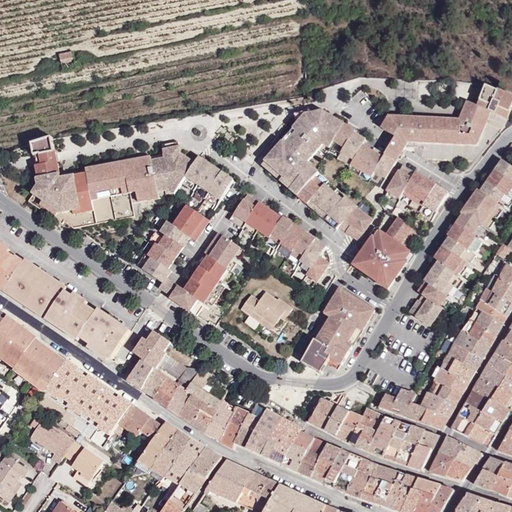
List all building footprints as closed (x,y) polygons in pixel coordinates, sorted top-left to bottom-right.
[(72,51),(59,52),(60,62),(73,61),(72,51)] [(490,113),(506,121),(511,109),(511,95),(496,88),(487,86),(480,101),(481,102),(479,107),(485,110),(490,113)] [(470,117),(484,124),(490,113),(485,110),(479,107),(468,101),(462,112),(470,117)] [(281,143),(274,152),(279,156),(266,171),(297,197),(314,176),(317,172),(315,170),(327,151),(340,129),(331,124),(334,118),(329,115),(329,116),(326,121),(321,118),(324,113),(325,113),(321,110),(310,114),(306,115),(297,126),(281,143)] [(297,126),(306,115),(310,114),(309,111),(294,116),(297,126)] [(394,137),(391,142),(402,149),(407,142),(416,142),(475,145),(475,142),(484,124),(470,117),(462,112),(459,119),(388,117),(381,129),(394,137)] [(329,116),(329,115),(327,114),(325,113),(324,113),(321,118),(326,121),(329,116)] [(340,129),(343,124),(334,118),(331,124),(340,129)] [(344,125),(343,124),(340,129),(327,151),(337,157),(353,132),(353,133),(354,131),(351,129),(348,130),(343,127),(344,125)] [(363,142),(365,140),(361,138),(358,140),(351,135),(353,133),(353,132),(337,157),(336,159),(349,167),(363,142)] [(36,156),(55,153),(53,138),(51,138),(32,144),(34,157),(36,156)] [(368,149),(362,145),(364,143),(363,142),(349,167),(347,169),(358,175),(374,149),(371,147),(368,149)] [(395,161),(402,149),(391,142),(383,154),(384,155),(395,161)] [(511,156),(511,146),(503,158),(505,159),(508,162),(511,156)] [(165,159),(166,163),(153,165),(152,161),(143,163),(144,164),(145,163),(146,171),(139,172),(138,164),(139,164),(138,164),(138,166),(125,168),(125,167),(125,166),(59,177),(57,163),(45,165),(38,167),(37,167),(39,180),(38,180),(40,186),(29,202),(61,223),(63,221),(74,229),(135,217),(135,215),(132,204),(139,203),(173,196),(185,178),(187,180),(195,168),(181,159),(179,147),(169,148),(171,158),(165,159)] [(377,154),(377,151),(374,149),(358,175),(368,182),(383,158),(377,154)] [(263,168),(266,171),(279,156),(274,152),(260,166),(263,168)] [(36,157),(38,167),(45,165),(57,163),(56,155),(55,155),(55,154),(42,156),(42,157),(36,157)] [(388,158),(384,155),(368,182),(379,188),(387,174),(392,166),(393,164),(388,160),(388,158)] [(511,181),(511,164),(508,162),(505,159),(501,164),(503,167),(499,172),(511,181)] [(194,196),(211,170),(208,168),(205,170),(198,165),(195,168),(187,180),(182,188),(194,196)] [(400,171),(392,166),(387,174),(395,179),(400,171)] [(406,171),(407,168),(403,166),(400,171),(395,179),(387,192),(399,200),(413,176),(406,171)] [(194,196),(205,203),(221,180),(214,176),(215,173),(211,170),(194,196)] [(499,172),(497,171),(491,179),(494,179),(499,172)] [(507,195),(511,187),(511,181),(499,172),(494,179),(491,179),(488,182),(490,184),(507,195)] [(418,175),(415,173),(399,200),(409,206),(424,182),(418,178),(418,175)] [(337,206),(343,199),(314,176),(309,183),(318,190),(328,198),(337,206)] [(217,211),(233,188),(235,186),(231,183),(228,185),(221,180),(205,203),(217,211)] [(435,185),(432,184),(430,185),(424,182),(409,206),(419,213),(435,185)] [(308,203),(318,190),(309,183),(297,197),(301,200),(303,198),(308,203)] [(483,189),(481,192),(499,205),(507,195),(490,184),(487,189),(483,189)] [(439,191),(440,187),(436,185),(435,185),(419,213),(431,221),(446,195),(439,191)] [(308,203),(307,205),(309,207),(312,206),(317,210),(315,212),(316,213),(328,198),(318,190),(308,203)] [(481,192),(478,190),(475,194),(477,196),(472,203),(495,219),(503,208),(499,205),(481,192)] [(252,202),(253,198),(250,196),(233,219),(245,228),(248,224),(261,204),(259,207),(252,202)] [(356,206),(345,197),(339,203),(350,213),(354,208),(356,206)] [(261,204),(253,198),(252,202),(259,207),(261,204)] [(328,198),(316,213),(319,215),(322,214),(327,218),(337,206),(328,198)] [(470,201),(464,209),(467,210),(472,203),(470,201)] [(332,227),(336,230),(338,228),(340,225),(350,213),(339,203),(327,218),(333,224),(332,227)] [(495,219),(472,203),(467,210),(464,209),(461,213),(462,214),(463,213),(465,215),(481,226),(487,230),(495,219)] [(265,207),(261,204),(248,224),(259,231),(273,212),(272,212),(270,214),(264,210),(265,207)] [(350,236),(357,240),(371,219),(354,208),(350,213),(340,225),(352,233),(350,236)] [(203,230),(207,224),(185,209),(179,217),(182,219),(181,221),(203,236),(204,233),(203,230)] [(273,212),(259,231),(270,238),(281,222),(275,218),(276,215),(273,212)] [(481,226),(465,215),(461,220),(458,220),(455,223),(458,225),(474,236),(481,226)] [(325,221),(332,227),(333,224),(327,218),(325,221)] [(386,236),(404,248),(408,242),(410,243),(411,244),(413,241),(411,239),(412,237),(415,238),(419,232),(399,218),(386,236)] [(190,242),(193,244),(197,239),(201,239),(203,236),(181,221),(179,224),(176,221),(171,229),(190,242)] [(288,225),(283,221),(281,222),(270,238),(281,245),(294,226),(291,224),(288,225)] [(455,223),(449,231),(452,232),(458,225),(455,223)] [(171,229),(164,225),(159,234),(163,236),(162,238),(183,252),(185,249),(184,247),(187,241),(190,242),(171,229)] [(340,225),(338,228),(350,236),(352,233),(340,225)] [(449,231),(446,235),(448,236),(450,237),(469,250),(477,238),(474,236),(458,225),(452,232),(449,231)] [(298,228),(294,226),(281,245),(293,252),(304,236),(297,231),(298,228)] [(364,251),(353,267),(389,290),(413,254),(406,249),(405,249),(404,248),(386,236),(375,228),(366,240),(369,243),(364,251)] [(215,240),(213,243),(230,255),(237,245),(224,236),(225,236),(223,234),(218,241),(215,240)] [(301,262),(316,241),(313,238),(310,240),(304,236),(293,252),(296,254),(294,258),(301,262)] [(446,242),(443,242),(441,245),(461,259),(469,250),(450,237),(446,242)] [(162,238),(160,240),(156,238),(151,245),(154,248),(174,261),(178,255),(181,256),(183,252),(162,238)] [(366,240),(360,249),(362,250),(364,251),(369,243),(366,240)] [(320,258),(327,248),(326,248),(324,250),(318,246),(319,243),(316,241),(301,262),(311,269),(318,259),(319,259),(320,258)] [(0,288),(5,291),(24,263),(9,253),(10,250),(0,242),(0,288)] [(230,255),(213,243),(210,246),(213,249),(208,256),(209,256),(210,256),(212,258),(223,265),(230,255)] [(505,259),(511,248),(502,243),(498,249),(500,249),(496,254),(505,259)] [(230,255),(235,259),(242,249),(237,245),(230,255)] [(440,251),(435,258),(438,261),(456,273),(459,275),(468,264),(441,245),(438,249),(440,251)] [(154,248),(152,250),(149,248),(142,257),(146,260),(166,273),(171,266),(174,267),(177,262),(174,261),(154,248)] [(228,269),(235,259),(230,255),(223,265),(228,269)] [(209,256),(204,264),(207,265),(212,258),(210,256),(209,256)] [(222,282),(230,270),(228,269),(223,265),(212,258),(207,265),(204,264),(201,268),(222,282)] [(317,282),(330,265),(320,258),(319,259),(318,259),(311,269),(314,271),(310,277),(317,282)] [(48,319),(69,288),(26,259),(24,263),(5,291),(48,319)] [(141,274),(164,289),(167,283),(165,282),(169,274),(166,273),(146,260),(140,269),(143,271),(141,274)] [(438,261),(435,265),(438,267),(434,273),(449,284),(456,273),(438,261)] [(511,268),(508,266),(502,277),(495,273),(488,287),(489,288),(495,291),(511,300),(511,268)] [(196,281),(214,293),(222,282),(201,268),(199,271),(201,273),(196,281)] [(454,287),(434,273),(430,278),(427,278),(425,281),(448,297),(454,287)] [(177,289),(179,286),(170,279),(164,289),(163,290),(171,296),(172,296),(177,289)] [(206,305),(214,293),(196,281),(191,287),(188,286),(186,290),(199,300),(206,305)] [(424,296),(441,307),(448,297),(425,281),(423,284),(424,287),(421,293),(422,295),(424,296)] [(191,311),(199,300),(186,290),(179,286),(177,289),(179,292),(174,299),(171,297),(172,296),(171,296),(169,298),(173,301),(174,300),(191,311)] [(78,340),(97,313),(69,288),(48,319),(62,329),(64,327),(69,330),(67,333),(78,340)] [(488,303),(495,291),(489,288),(478,308),(485,311),(481,318),(488,320),(491,315),(505,323),(509,316),(488,303)] [(305,357),(302,363),(309,367),(315,357),(327,364),(331,359),(342,365),(375,311),(340,289),(311,337),(300,354),(305,357)] [(509,316),(511,311),(511,300),(495,291),(488,303),(509,316)] [(252,312),(274,326),(279,318),(282,314),(286,317),(292,308),(278,298),(276,300),(265,292),(259,300),(250,294),(240,309),(249,316),(252,312)] [(431,326),(443,309),(441,307),(424,296),(420,301),(419,300),(418,300),(415,303),(418,304),(416,307),(414,305),(409,312),(431,326)] [(485,311),(478,308),(472,320),(498,335),(505,323),(491,315),(488,320),(481,318),(485,311)] [(113,357),(132,331),(110,316),(109,319),(105,317),(107,314),(100,309),(97,313),(78,340),(79,341),(79,342),(88,348),(90,345),(97,349),(95,353),(104,359),(107,359),(113,357)] [(0,315),(6,320),(8,317),(0,311),(0,315)] [(274,326),(252,312),(249,316),(271,330),(274,326)] [(260,323),(249,316),(245,322),(256,329),(260,323)] [(8,317),(6,320),(0,329),(0,358),(15,371),(16,373),(45,395),(51,387),(55,381),(68,363),(38,342),(40,339),(8,317)] [(492,346),(498,335),(472,320),(466,331),(492,346)] [(486,358),(492,346),(466,331),(458,328),(451,340),(458,344),(486,358)] [(135,333),(126,346),(130,349),(140,336),(135,333)] [(155,333),(148,343),(165,354),(171,344),(156,334),(155,333)] [(172,374),(178,363),(165,354),(148,343),(145,340),(135,355),(144,361),(143,362),(156,370),(156,369),(158,366),(164,370),(172,374)] [(499,352),(511,360),(511,343),(507,340),(499,352)] [(479,370),(486,358),(458,344),(452,356),(479,370)] [(511,360),(499,352),(485,377),(501,388),(509,375),(511,370),(511,360)] [(472,382),(479,370),(452,356),(444,370),(472,382)] [(323,371),(327,364),(315,357),(309,367),(319,372),(321,374),(323,371)] [(69,362),(68,363),(55,381),(62,386),(103,414),(116,423),(120,426),(134,406),(116,393),(112,398),(80,378),(84,372),(69,362)] [(144,391),(155,371),(143,363),(130,382),(142,390),(144,391)] [(188,369),(178,363),(172,374),(181,380),(188,369)] [(156,398),(168,378),(156,369),(156,370),(155,371),(144,391),(156,398)] [(190,390),(201,372),(197,369),(188,369),(181,380),(178,385),(181,387),(190,390)] [(210,398),(225,405),(229,391),(210,380),(213,375),(203,369),(201,372),(190,390),(196,392),(210,398)] [(464,394),(472,382),(444,370),(436,382),(464,394)] [(116,393),(84,372),(80,378),(112,398),(116,393)] [(511,395),(511,377),(509,375),(501,388),(511,395)] [(470,404),(486,413),(493,400),(501,388),(485,377),(470,404)] [(170,409),(181,387),(178,385),(168,378),(156,398),(155,400),(170,409)] [(58,392),(62,386),(55,381),(51,387),(58,392)] [(459,405),(464,394),(436,382),(429,394),(432,395),(459,405)] [(182,418),(193,396),(181,387),(170,409),(182,418)] [(193,396),(196,392),(190,390),(181,387),(193,396)] [(511,410),(511,395),(501,388),(493,400),(511,410)] [(413,404),(416,396),(402,389),(398,398),(391,410),(407,416),(413,404)] [(206,403),(210,398),(196,392),(193,396),(206,403)] [(398,398),(396,398),(387,395),(381,407),(391,410),(398,398)] [(451,417),(459,405),(432,395),(426,409),(451,417)] [(194,427),(206,403),(193,396),(182,418),(194,427)] [(220,413),(225,405),(210,398),(206,403),(220,413)] [(339,407),(323,399),(312,422),(327,430),(339,407)] [(505,423),(511,412),(511,410),(493,400),(486,413),(505,423)] [(255,414),(259,406),(252,402),(248,408),(255,414)] [(207,434),(220,413),(206,403),(194,427),(207,434)] [(415,420),(420,407),(413,404),(407,416),(415,420)] [(463,417),(478,425),(486,413),(470,404),(463,417)] [(223,442),(239,411),(225,405),(220,413),(207,434),(223,442)] [(151,418),(134,406),(120,426),(117,430),(122,433),(125,429),(134,436),(132,439),(136,442),(151,418)] [(265,457),(285,419),(259,406),(255,414),(254,416),(265,420),(248,450),(265,457)] [(351,413),(339,407),(327,430),(339,437),(351,413)] [(443,430),(451,417),(426,409),(420,407),(415,420),(443,430)] [(366,410),(363,419),(360,427),(380,434),(381,432),(386,417),(366,410)] [(237,444),(254,416),(239,411),(223,442),(234,450),(237,444)] [(363,419),(351,413),(339,437),(352,443),(360,427),(363,419)] [(497,436),(505,423),(486,413),(478,425),(497,436)] [(116,423),(103,414),(98,421),(111,430),(116,423)] [(265,420),(254,416),(237,444),(248,450),(265,420)] [(402,423),(386,417),(381,432),(396,437),(402,423)] [(455,429),(470,438),(478,425),(463,417),(455,429)] [(297,445),(303,433),(307,425),(292,418),(290,421),(285,419),(265,457),(267,458),(284,466),(297,445)] [(165,426),(152,419),(141,437),(153,445),(165,426)] [(33,436),(40,425),(34,420),(27,432),(33,436)] [(65,459),(74,444),(75,443),(43,420),(40,425),(33,436),(31,438),(53,453),(50,458),(60,465),(65,459)] [(412,427),(402,423),(396,437),(406,441),(412,427)] [(167,424),(165,426),(153,445),(138,467),(142,469),(140,472),(149,479),(151,475),(180,433),(167,424)] [(489,448),(497,436),(478,425),(470,438),(489,448)] [(78,438),(81,434),(70,427),(67,431),(78,438)] [(372,451),(380,434),(360,427),(352,443),(372,451)] [(427,432),(412,427),(406,441),(421,446),(427,432)] [(387,459),(396,437),(381,432),(380,434),(372,451),(387,459)] [(441,437),(427,432),(421,446),(434,450),(441,437)] [(511,432),(500,451),(511,455),(511,432)] [(192,442),(180,433),(151,475),(163,483),(192,442)] [(310,451),(317,440),(303,433),(297,445),(310,451)] [(387,459),(399,463),(406,441),(396,437),(387,459)] [(474,469),(475,466),(483,455),(452,437),(443,453),(458,461),(474,469)] [(324,457),(330,445),(317,440),(310,451),(324,457)] [(425,469),(434,450),(421,446),(406,441),(399,463),(425,469)] [(207,449),(192,442),(163,483),(160,484),(168,490),(172,488),(160,506),(164,509),(171,500),(176,492),(182,485),(207,449)] [(102,467),(104,464),(74,444),(65,459),(74,465),(73,467),(83,474),(82,475),(92,482),(94,480),(96,480),(103,468),(102,467)] [(298,473),(310,451),(297,445),(284,466),(298,473)] [(333,471),(343,451),(330,445),(324,457),(320,465),(333,471)] [(198,495),(222,459),(207,449),(182,485),(198,495)] [(313,479),(324,457),(310,451),(298,473),(313,479)] [(348,466),(353,455),(343,451),(333,471),(326,485),(335,488),(348,466)] [(458,461),(443,453),(434,473),(448,477),(458,461)] [(374,478),(379,466),(353,455),(348,466),(362,472),(374,478)] [(18,482),(22,477),(23,478),(28,471),(7,457),(0,466),(0,497),(10,504),(22,485),(18,482)] [(494,459),(485,470),(499,477),(506,464),(494,459)] [(474,469),(458,461),(448,477),(463,481),(474,469)] [(246,488),(254,474),(228,462),(209,490),(239,504),(244,493),(246,488)] [(511,465),(506,464),(499,477),(506,480),(511,481),(511,465)] [(326,485),(333,471),(320,465),(313,479),(326,485)] [(348,494),(362,472),(348,466),(335,488),(348,494)] [(395,487),(401,474),(379,466),(374,478),(385,483),(395,487)] [(477,485),(493,490),(499,477),(485,470),(477,485)] [(363,499),(374,478),(362,472),(348,494),(363,499)] [(261,496),(269,481),(254,474),(246,488),(261,496)] [(403,490),(409,476),(401,474),(395,487),(385,507),(394,509),(403,490)] [(92,482),(82,475),(79,480),(89,487),(92,482)] [(416,491),(421,480),(409,476),(403,490),(409,492),(406,497),(411,499),(404,511),(417,511),(425,494),(416,491)] [(493,490),(501,493),(506,480),(499,477),(493,490)] [(373,503),(385,483),(374,478),(363,499),(373,503)] [(439,498),(443,486),(421,480),(416,491),(425,494),(439,498)] [(501,493),(509,496),(511,490),(511,481),(506,480),(501,493)] [(327,511),(329,509),(269,481),(261,496),(246,488),(244,493),(245,496),(249,496),(244,507),(253,511),(327,511)] [(385,507),(395,487),(385,483),(373,503),(385,507)] [(186,511),(198,495),(182,485),(176,492),(171,500),(186,511)] [(444,511),(457,489),(443,486),(439,498),(425,494),(417,511),(444,511)] [(394,509),(400,511),(404,511),(411,499),(406,497),(409,492),(403,490),(394,509)] [(474,511),(481,500),(467,497),(458,511),(474,511)] [(184,511),(186,511),(171,500),(164,509),(162,511),(184,511)] [(493,511),(496,505),(481,500),(474,511),(493,511)] [(59,511),(66,504),(61,501),(53,511),(59,511)] [(108,511),(106,511),(125,511),(114,502),(108,511)] [(136,511),(137,510),(141,506),(136,503),(133,508),(125,502),(121,508),(125,511),(136,511)]
